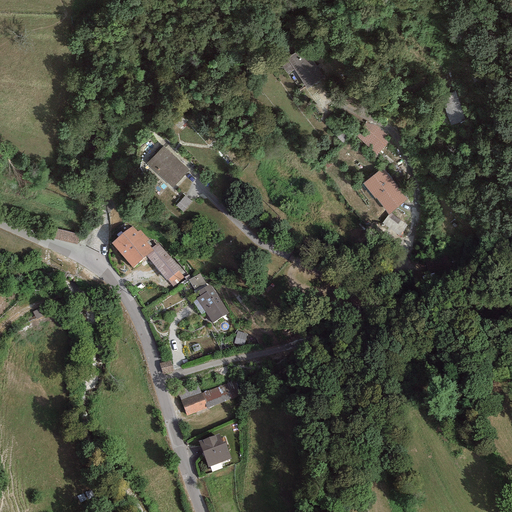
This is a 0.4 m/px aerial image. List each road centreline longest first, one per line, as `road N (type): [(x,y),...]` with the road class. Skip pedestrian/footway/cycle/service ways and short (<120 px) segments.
road 1 (unclassified): [(160,383),(316,337),(382,292),(407,249),(417,199),(395,132),(374,119)]
road 2 (unclassified): [(0,221),(91,260),(121,289),(146,332),(160,383)]
road 3 (unclassified): [(160,383),(202,511)]
road 4 (track): [(0,333),(31,306),(123,292)]
road 5 (unknown): [(121,289),(164,272),(198,298),(185,324)]
